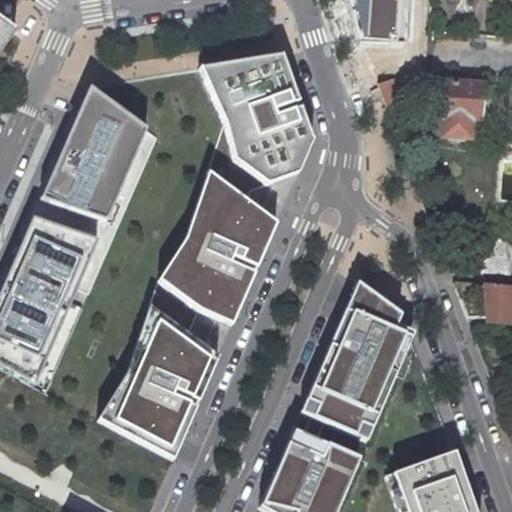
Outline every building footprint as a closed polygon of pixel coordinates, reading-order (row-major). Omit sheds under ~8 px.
[(355,0),(364,42),(414,44),(415,0),(355,0)] [(0,52),(13,34),(0,24),(0,52)] [(295,175),(309,143),(284,70),(268,75),(263,59),(211,67),(248,173),(265,186),(295,175)] [(233,162),(248,173),(211,67),(198,71),(224,127),(233,162)] [(392,80),(377,85),(391,122),(411,115),(412,115),(412,81),(392,80)] [(482,86),(440,83),(436,117),(428,116),(427,128),(434,133),(442,136),(469,139),(471,118),(479,119),(482,86)] [(87,87),(38,201),(105,223),(146,131),(90,89),(87,87)] [(157,283),(170,292),(217,183),(206,175),(184,243),(157,283)] [(170,292),(197,313),(229,326),(268,236),(254,230),(260,215),(217,183),(170,292)] [(30,219),(0,288),(0,369),(33,387),(98,243),(30,219)] [(511,239),(483,237),(480,274),(509,276),(511,239)] [(300,411),(366,443),(412,334),(395,327),(398,317),(354,283),(300,411)] [(511,287),(484,285),(486,323),(508,324),(509,306),(511,306),(511,287)] [(140,383),(161,318),(149,309),(127,374),(95,421),(111,429),(140,383)] [(111,429),(171,461),(211,370),(195,363),(202,347),(161,318),(140,383),(111,429)] [(292,432),(261,509),(266,511),(335,511),(358,460),(292,432)] [(471,511),(452,454),(383,479),(395,511),(471,511)]
